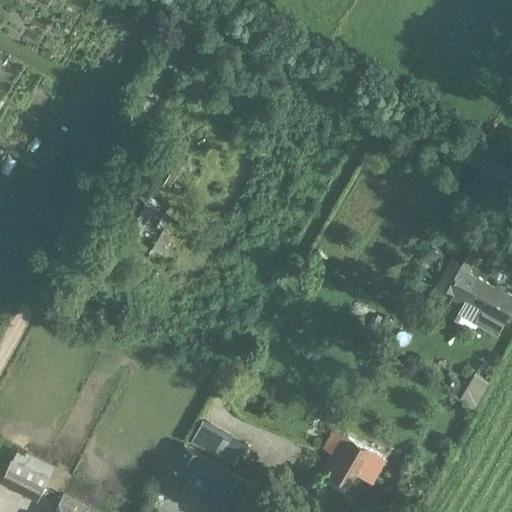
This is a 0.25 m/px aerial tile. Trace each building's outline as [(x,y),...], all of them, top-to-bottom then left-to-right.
[(172,153),(155,180),(168,188),(186,162),(172,153)] [(158,203),(158,202),(135,190),(119,218),(142,231),(145,226),(153,230),(166,208),(158,203)] [(163,252),(171,239),(166,237),(168,234),(163,231),(154,247),(163,252)] [(472,291),(467,300),(481,308),(475,321),(498,334),(511,309),(511,295),(479,277),(479,278),(468,272),(482,247),(464,237),(438,284),(455,294),(461,284),(472,291)] [(410,320),(416,311),(399,301),(394,311),(410,320)] [(231,434),(202,417),(190,440),(219,456),(231,434)] [(371,449),(334,426),(322,447),(331,452),(321,469),(349,485),(371,449)] [(164,479),(181,490),(195,465),(219,480),(205,504),(219,511),(236,511),(253,484),(185,443),(164,479)] [(37,496),(50,471),(14,451),(0,477),(37,496)] [(52,511),(84,511),(88,506),(63,492),(52,511)]
